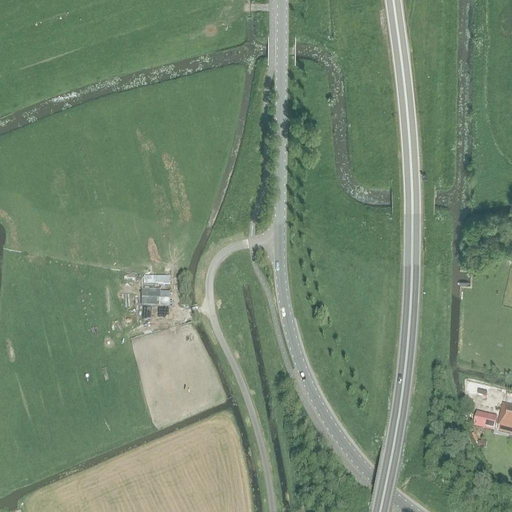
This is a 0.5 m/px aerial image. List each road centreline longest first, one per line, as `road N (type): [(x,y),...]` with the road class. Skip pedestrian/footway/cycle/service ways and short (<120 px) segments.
road 1 (trunk): [(379,511),(409,312),(407,115)]
road 2 (unclassified): [(272,511),(259,440),(213,320),(209,284),(228,249),(279,242)]
road 3 (secondary): [(413,511),(350,452),(314,398),(285,313),(279,242)]
road 4 (secondary): [(279,242),(281,0)]
